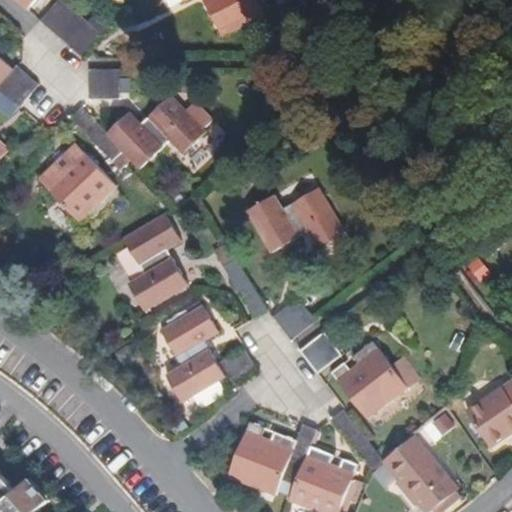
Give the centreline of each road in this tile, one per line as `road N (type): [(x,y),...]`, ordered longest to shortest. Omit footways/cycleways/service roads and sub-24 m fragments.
road 1 (residential): [(170,460),(42,344),(0,318)]
road 2 (residential): [(0,389),(124,511)]
road 3 (residential): [(170,460),(286,369)]
